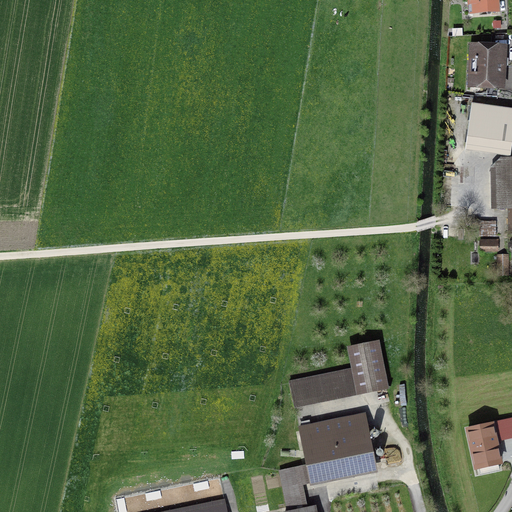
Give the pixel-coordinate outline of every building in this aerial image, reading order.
[(477,13),(497,12),(495,0),(469,0),(470,6),(477,5),(477,13)] [(472,74),(472,87),(502,88),(503,66),(503,59),(504,48),(491,47),(474,47),(473,59),(471,59),(470,74),(472,74)] [(511,141),(511,110),(471,105),(465,147),(488,150),(490,141),(511,144),(511,141)] [(511,208),(511,160),(502,160),(492,168),(493,209),(511,208)] [(485,241),(480,241),(481,251),(496,251),(496,250),(496,241),(485,241)] [(290,383),(295,407),(387,388),(378,341),(347,348),(352,371),(290,383)] [(366,413),(297,427),(310,488),(378,474),(366,413)] [(287,509),(303,505),(295,467),(279,470),(287,509)] [(223,511),(222,503),(180,511),(223,511)]
